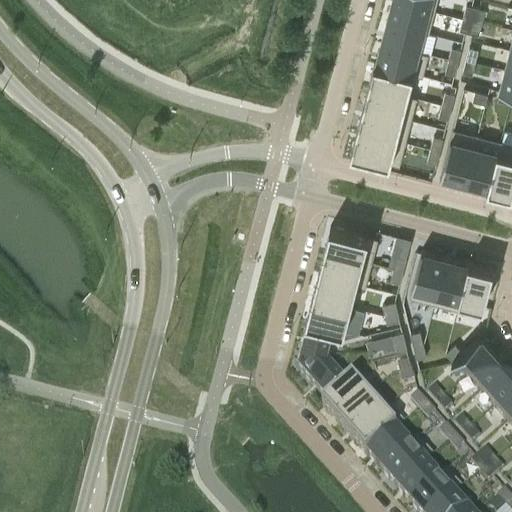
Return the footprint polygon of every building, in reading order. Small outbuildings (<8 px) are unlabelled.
[(392,0),(386,21),(425,31),(424,32),(429,33),(435,11),(392,0)] [(391,0),(392,0),(435,11),(437,0),(391,0)] [(466,4),(463,17),(472,20),(476,7),(466,4)] [(476,7),(472,20),(482,22),(485,9),(476,7)] [(463,17),(460,30),(469,32),(472,20),(463,17)] [(472,20),(469,32),(479,35),(482,22),(472,20)] [(386,21),(381,42),(419,52),(419,51),(429,53),(431,54),(436,35),(429,33),(424,32),(425,31),(386,21)] [(375,62),(375,63),(418,74),(418,75),(423,76),(429,53),(419,51),(419,52),(381,42),(375,62)] [(469,46),(466,59),(475,62),(479,49),(469,46)] [(451,47),(448,59),(458,62),(461,49),(451,47)] [(448,59),(445,72),(455,74),(458,62),(448,59)] [(466,59),(462,72),(472,74),(475,62),(466,59)] [(374,62),(368,85),(412,96),(413,95),(418,75),(418,74),(375,63),(375,62),(374,62)] [(511,70),(504,69),(499,90),(511,93),(511,70)] [(368,85),(363,107),(411,120),(417,97),(413,95),(412,96),(368,85)] [(511,93),(500,90),(498,100),(510,103),(511,96),(511,93)] [(445,91),(442,104),(451,106),(455,94),(445,91)] [(475,91),(472,101),(485,104),(488,94),(475,91)] [(442,104),(438,116),(448,119),(451,106),(442,104)] [(363,107),(357,129),(406,142),(411,120),(363,107)] [(453,128),(441,176),(465,182),(477,134),(453,128)] [(501,140),(488,188),(511,193),(511,129),(505,128),(502,140),(501,140)] [(357,129),(351,152),(400,165),(406,142),(357,129)] [(477,134),(465,182),(488,188),(501,140),(477,134)] [(434,135),(430,148),(440,151),(443,138),(434,135)] [(430,148),(427,161),(437,164),(440,151),(430,148)] [(330,225),(324,250),(372,262),(378,238),(330,225)] [(422,249),(409,297),(434,303),(446,255),(422,249)] [(324,250),(318,273),(356,283),(356,284),(365,286),(372,262),(324,250)] [(396,255),(393,268),(403,270),(406,257),(396,255)] [(446,255),(434,303),(457,309),(469,261),(446,255)] [(469,261),(457,309),(482,315),(494,268),(469,261)] [(393,268),(390,280),(400,283),(403,270),(393,268)] [(318,273),(312,296),(350,306),(351,304),(356,284),(356,283),(318,273)] [(312,296),(306,320),(307,320),(333,326),(332,327),(344,330),(358,333),(365,310),(350,306),(312,296)] [(395,301),(382,304),(385,314),(398,311),(395,301)] [(398,311),(385,314),(387,323),(400,320),(398,311)] [(306,325),(295,367),(324,361),(327,346),(332,327),(333,326),(307,320),(306,325)] [(420,330),(410,333),(413,346),(423,343),(420,330)] [(390,335),(380,337),(382,346),(392,344),(405,341),(403,331),(390,335)] [(481,335),(452,361),(466,377),(495,351),(481,335)] [(405,341),(392,344),(394,354),(407,350),(405,341)] [(423,343),(413,346),(416,358),(426,356),(423,343)] [(455,344),(445,353),(452,360),(462,351),(455,344)] [(495,351),(466,377),(479,392),(509,366),(495,351)] [(324,361),(295,367),(328,404),(347,387),(347,386),(344,383),(324,361)] [(410,363),(398,366),(400,375),(413,372),(410,363)] [(511,369),(509,366),(479,392),(493,407),(511,390),(511,369)] [(413,372),(400,375),(402,385),(415,381),(413,372)] [(328,404),(322,409),(337,425),(375,391),(360,375),(347,386),(347,387),(328,404)] [(435,387),(427,394),(436,403),(443,397),(435,387)] [(511,390),(493,407),(506,423),(511,417),(511,390)] [(375,391),(337,425),(352,441),(389,408),(375,391)] [(418,394),(411,400),(419,410),(427,403),(418,394)] [(443,397),(436,403),(445,413),(452,407),(443,397)] [(427,403),(419,410),(428,420),(436,413),(427,403)] [(389,408),(352,441),(367,458),(368,457),(367,457),(396,430),(397,431),(404,424),(389,408)] [(462,418),(454,424),(463,434),(471,427),(462,418)] [(447,426),(439,433),(448,443),(456,436),(447,426)] [(471,427),(463,434),(471,444),(479,437),(471,427)] [(396,430),(367,457),(368,457),(382,473),(411,447),(411,446),(397,431),(396,430)] [(456,436),(448,443),(457,452),(464,445),(456,436)] [(411,447),(382,473),(396,489),(425,463),(426,463),(433,457),(418,440),(411,446),(411,447)] [(486,449),(478,456),(487,466),(495,459),(486,449)] [(478,456),(471,463),(479,472),(487,466),(478,456)] [(495,459),(487,466),(496,476),(503,469),(495,459)] [(425,463),(396,489),(410,505),(440,479),(439,478),(426,463),(425,463)] [(487,466),(479,472),(488,482),(496,476),(487,466)] [(440,479),(410,505),(416,511),(435,511),(454,495),(455,496),(462,489),(447,472),(439,478),(440,479)] [(511,499),(504,491),(497,497),(506,507),(511,501),(511,499)] [(454,495),(435,511),(467,511),(468,511),(468,510),(455,496),(454,495)]
